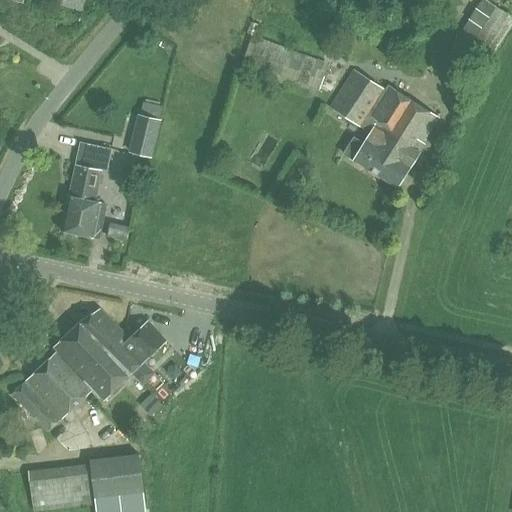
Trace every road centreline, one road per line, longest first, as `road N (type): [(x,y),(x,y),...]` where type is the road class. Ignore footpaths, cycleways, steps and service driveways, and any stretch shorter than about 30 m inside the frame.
road 1 (tertiary): [(511,369),(0,256)]
road 2 (residential): [(0,197),(31,134),(135,0)]
